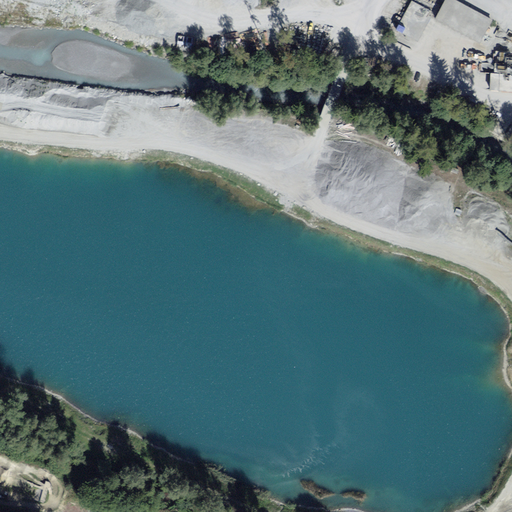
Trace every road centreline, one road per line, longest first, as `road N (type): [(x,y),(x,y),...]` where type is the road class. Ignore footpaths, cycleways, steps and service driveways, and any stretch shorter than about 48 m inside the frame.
road 1 (track): [(377,0),(355,34),(305,168),(209,144),(0,133)]
road 2 (track): [(305,168),(311,199),(336,214),(493,274),(511,290)]
road 3 (track): [(129,454),(0,392)]
